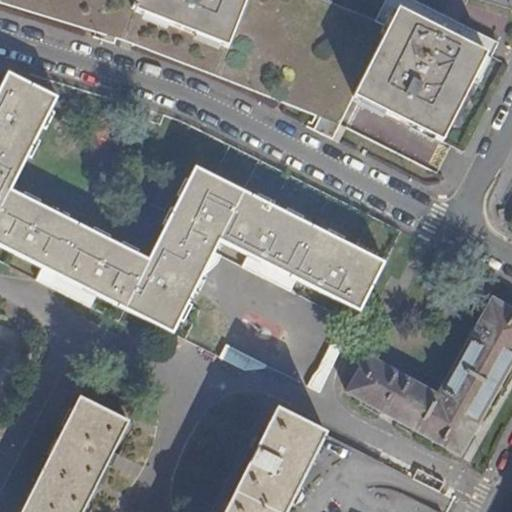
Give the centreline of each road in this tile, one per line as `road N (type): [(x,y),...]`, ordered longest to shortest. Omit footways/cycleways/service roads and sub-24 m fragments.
road 1 (residential): [(454,226),(188,96),(0,38)]
road 2 (residential): [(511,117),(454,226)]
